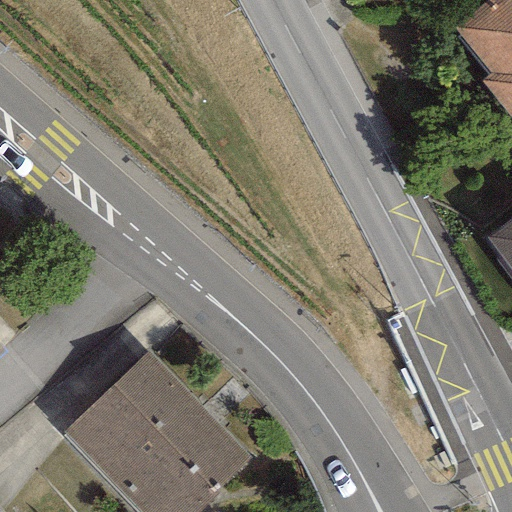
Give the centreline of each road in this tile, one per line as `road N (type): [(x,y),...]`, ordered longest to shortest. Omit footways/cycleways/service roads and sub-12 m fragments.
road 1 (tertiary): [(377,511),(306,387),(0,108)]
road 2 (tertiary): [(511,473),(268,0)]
